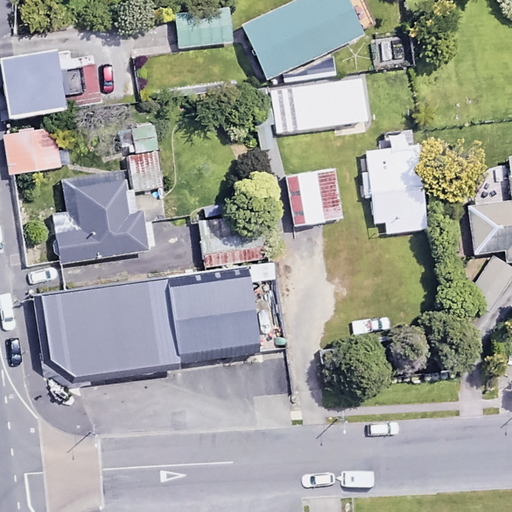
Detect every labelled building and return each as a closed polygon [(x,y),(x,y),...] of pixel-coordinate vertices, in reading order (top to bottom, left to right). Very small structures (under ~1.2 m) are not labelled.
[(372,30),(359,0),(293,0),(239,23),(261,77),(372,30)] [(227,42),(224,7),(171,12),(174,46),(227,42)] [(58,108),(49,49),(0,56),(0,104),(2,117),(58,108)] [(129,54),(108,57),(114,103),(136,100),(129,54)] [(92,64),(68,65),(69,92),(92,91),(92,64)] [(58,165),(51,123),(0,131),(0,144),(5,174),(58,165)] [(424,226),(412,143),(357,151),(367,221),(388,219),(390,231),(424,226)] [(154,149),(127,151),(130,188),(157,186),(154,149)] [(511,153),(501,155),(506,198),(463,203),(469,253),(490,251),(462,296),(483,309),(511,264),(511,153)] [(337,217),(331,168),(281,174),(287,223),(337,217)] [(139,209),(132,210),(130,188),(118,190),(117,182),(72,188),(77,229),(53,232),(57,261),(144,251),(144,244),(150,243),(147,217),(140,218),(139,209)] [(247,264),(36,283),(40,356),(65,372),(255,350),(247,264)]
